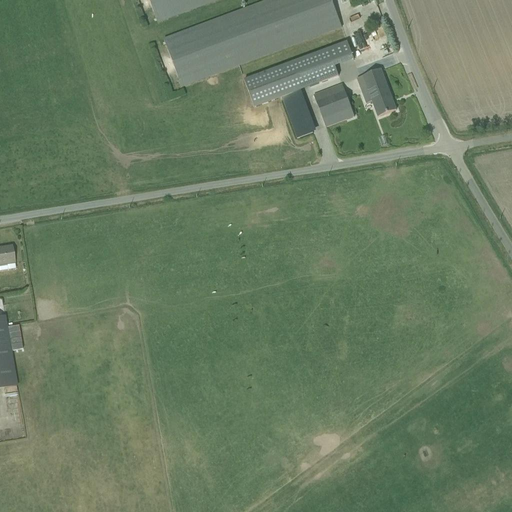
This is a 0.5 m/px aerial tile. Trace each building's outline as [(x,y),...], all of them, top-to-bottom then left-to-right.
[(273,0),(163,41),(181,90),(344,29),(333,0),(145,0),(155,27),(227,0),(273,0)] [(368,18),(369,29),(377,28),(376,17),(368,18)] [(255,107),(338,78),(335,69),(354,62),(347,42),(245,79),(255,107)] [(371,118),(394,111),(380,71),(358,79),(371,118)] [(362,97),(330,106),(336,128),(368,119),(362,97)] [(0,268),(15,267),(13,246),(0,247),(0,268)] [(0,298),(0,305),(12,306),(12,299),(0,298)]
